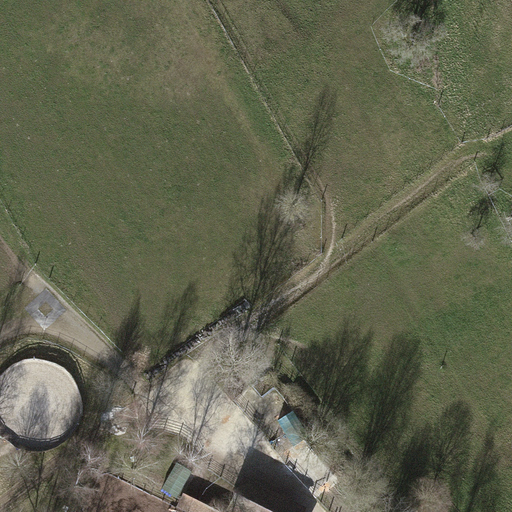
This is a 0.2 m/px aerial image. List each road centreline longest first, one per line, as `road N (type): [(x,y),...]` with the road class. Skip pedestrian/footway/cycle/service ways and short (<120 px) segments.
road 1 (track): [(0,502),(473,145)]
road 2 (track): [(189,361),(323,505)]
